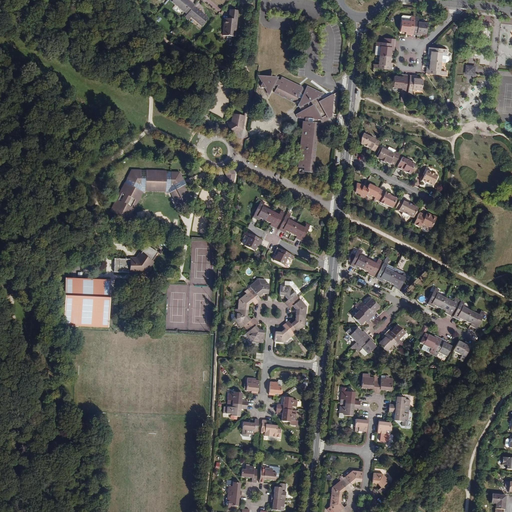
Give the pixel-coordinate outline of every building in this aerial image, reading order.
[(187,15),(193,7),(194,5),(188,1),(187,2),(184,0),(174,0),(172,3),(187,15)] [(208,19),(193,7),(187,15),(185,17),(189,21),(191,18),(202,27),(208,19)] [(229,19),(226,19),(226,29),(224,29),(223,37),(236,38),(238,11),(232,10),(232,12),(230,12),(229,19)] [(413,31),(416,16),(411,16),(410,20),(400,19),(399,31),(406,32),(409,32),(409,30),(413,31)] [(418,17),(416,16),(413,31),(416,31),(416,33),(420,33),(426,34),(427,22),(418,21),(418,17)] [(378,56),(391,58),(391,50),(392,48),(389,48),(390,43),(375,42),(375,46),(379,47),(378,56)] [(430,61),(442,62),(443,54),(448,54),(448,50),(433,48),(433,52),(431,51),(431,55),(430,61)] [(415,53),(406,52),(405,64),(410,64),(411,59),(415,60),(415,53)] [(390,63),(391,58),(378,56),(377,64),(373,64),(373,68),(387,70),(387,66),(390,66),(390,63)] [(442,72),(442,62),(430,61),(429,68),(429,70),(431,70),(431,75),(446,76),(446,72),(442,72)] [(476,67),(466,65),(465,75),(475,76),(476,67)] [(273,78),(258,76),(262,82),(260,86),(261,88),(265,88),(269,95),(272,88),(275,82),(275,81),(273,78)] [(401,90),(401,94),(404,94),(406,94),(407,80),(403,79),(403,78),(400,77),(394,77),(393,89),(401,90)] [(274,93),(295,103),(295,102),(296,100),(300,101),(298,104),(297,106),(299,107),(301,106),(303,111),(301,112),(296,114),(298,118),(305,119),(305,122),(303,122),(298,168),(302,168),(302,170),(304,170),(304,172),(313,173),(317,124),(316,124),(316,120),(321,120),(321,122),(331,117),(333,97),(331,94),(322,100),(320,101),(318,97),(320,96),(321,95),(320,93),(306,87),(304,91),(301,89),(302,88),(281,78),(280,80),(275,89),(274,93)] [(423,79),(416,79),(413,79),(413,80),(409,80),(408,94),(412,95),(412,91),(422,92),(423,79)] [(243,116),(234,114),(233,119),(234,120),(233,123),(229,126),(233,133),(239,130),(240,132),(243,130),(245,116),(243,116)] [(380,142),(363,133),(361,138),(361,143),(364,145),(363,145),(368,148),(369,147),(371,148),(371,149),(375,152),(380,142)] [(394,154),(382,148),(377,157),(382,160),(381,161),(385,163),(386,162),(390,164),(390,162),(395,165),(400,154),(395,151),(394,154)] [(416,164),(402,157),(397,167),(405,171),(405,170),(407,171),(407,172),(410,174),(411,173),(416,164)] [(169,189),(176,205),(188,199),(181,186),(180,186),(178,182),(181,180),(178,174),(167,172),(166,173),(147,172),(147,171),(132,170),(126,183),(127,183),(122,192),(121,192),(111,211),(125,219),(142,188),(169,189)] [(236,176),(234,170),(227,172),(228,176),(229,176),(227,181),(226,181),(224,186),(230,189),(236,176)] [(434,174),(427,170),(422,180),(426,182),(426,183),(429,184),(430,184),(433,186),(438,176),(434,174)] [(181,186),(188,199),(190,198),(181,180),(178,182),(180,186),(181,186)] [(371,195),(375,198),(379,189),(370,184),(369,184),(368,185),(368,186),(369,187),(367,188),(358,184),(356,184),(355,192),(360,194),(360,197),(363,198),(365,196),(366,195),(368,196),(371,195)] [(170,191),(169,189),(142,188),(125,219),(128,220),(144,191),(168,192),(170,191)] [(390,195),(379,189),(375,198),(374,199),(380,202),(380,203),(384,205),(385,204),(392,208),(397,199),(396,197),(394,196),(393,196),(390,195)] [(408,202),(400,198),(396,207),(399,209),(399,210),(403,212),(402,215),(404,216),(405,217),(406,218),(407,218),(409,218),(410,216),(413,218),(418,208),(407,203),(408,202)] [(265,221),(271,209),(263,205),(265,202),(261,200),(254,213),(258,215),(257,217),(260,218),(265,221)] [(271,209),(265,221),(271,224),(273,225),(274,223),(278,225),(284,212),(281,210),(279,214),(271,209)] [(286,231),(291,233),(296,223),(289,219),(291,215),(287,213),(280,226),(283,228),(283,229),(286,231)] [(426,216),(419,213),(414,224),(420,227),(422,224),(431,229),(436,219),(427,214),(426,216)] [(305,227),(296,223),(291,233),(297,237),(300,238),(300,236),(304,238),(310,225),(307,223),(305,227)] [(254,252),(257,246),(258,243),(257,242),(259,238),(246,232),(243,236),(247,238),(243,246),(254,252)] [(158,252),(147,245),(137,260),(115,259),(114,272),(144,273),(158,252)] [(272,254),(275,255),(276,252),(278,253),(280,249),(275,247),(272,254)] [(357,267),(362,269),(368,258),(360,254),(362,250),(358,248),(355,255),(352,253),(348,260),(352,262),(355,263),(354,265),(357,267)] [(292,259),(293,256),(280,249),(278,253),(276,252),(275,255),(272,260),(283,266),(287,257),(292,259)] [(377,262),(368,258),(362,269),(371,274),(372,272),(376,274),(382,261),(378,259),(377,262)] [(388,283),(394,271),(385,267),(387,263),(384,262),(378,275),(381,276),(380,278),(383,280),(388,283)] [(394,271),(388,283),(394,285),(397,287),(398,285),(401,287),(407,274),(404,272),(402,275),(394,271)] [(111,280),(66,279),(64,325),(109,327),(111,280)] [(249,292),(257,303),(261,300),(258,297),(263,293),(267,294),(268,284),(264,284),(264,280),(257,279),(249,286),(252,290),(249,292)] [(287,305),(298,297),(295,294),(296,293),(290,285),(280,285),(279,295),(284,296),(288,300),(284,302),(287,305)] [(434,306),(439,308),(445,297),(437,293),(439,289),(435,287),(429,300),(432,302),(431,304),(434,306)] [(236,310),(246,311),(246,306),(251,302),(254,306),(257,303),(249,292),(246,295),(245,294),(236,301),(236,310)] [(297,312),(297,316),(307,317),(308,308),(301,299),(300,300),(298,297),(287,305),(290,308),(293,306),(297,312)] [(445,297),(439,308),(446,311),(448,313),(449,311),(453,313),(459,300),(456,298),(454,302),(445,297)] [(361,302),(358,304),(368,315),(371,312),(372,314),(374,312),(379,307),(370,299),(364,305),(361,302)] [(433,309),(434,306),(431,304),(432,302),(429,300),(426,305),(433,309)] [(460,319),(465,321),(471,310),(462,306),(464,302),(461,301),(454,314),(458,315),(457,317),(460,319)] [(368,315),(358,304),(355,307),(358,311),(351,317),(360,326),(365,321),(367,319),(365,318),(368,315)] [(242,327),(245,330),(256,322),(253,319),(250,321),(246,316),(246,311),(236,310),(235,310),(234,324),(239,331),(242,327)] [(471,310),(465,321),(471,325),(473,325),(474,324),(478,326),(485,313),(481,311),(479,315),(471,310)] [(289,322),(285,325),(294,336),(297,333),(298,334),(306,327),(307,317),(297,316),(296,321),(292,325),(289,322)] [(256,322),(245,330),(247,333),(246,334),(253,342),(263,343),(264,332),(259,332),(255,328),(258,325),(256,322)] [(294,336),(285,325),(282,327),(285,331),(280,335),(275,334),(274,345),(284,346),(292,339),(291,338),(294,336)] [(393,333),(389,336),(399,346),(402,343),(399,340),(406,333),(398,325),(393,330),(391,331),(393,333)] [(352,346),(355,348),(365,338),(362,336),(364,334),(361,331),(358,327),(348,336),(355,343),(352,346)] [(399,346),(389,336),(386,339),(385,337),(383,340),(379,344),(387,352),(394,346),(396,349),(399,346)] [(365,338),(355,348),(358,352),(361,349),(367,355),(376,347),(371,342),(369,340),(368,341),(365,338)] [(424,350),(432,354),(438,343),(432,340),(430,338),(429,340),(425,338),(418,351),(422,353),(424,350)] [(438,343),(432,354),(440,358),(438,362),(442,363),(449,350),(446,349),(447,347),(444,346),(438,343)] [(457,373),(464,360),(460,358),(461,356),(458,355),(453,352),(447,363),(455,368),(453,371),(457,373)] [(375,394),(376,380),(372,380),(373,377),(368,377),(368,376),(365,375),(365,381),(361,380),(360,388),(372,389),(371,393),(375,394)] [(249,383),(247,383),(246,391),(251,392),(251,390),(254,390),(254,394),(258,394),(259,381),(257,381),(258,378),(249,377),(249,383)] [(376,380),(375,394),(379,394),(379,390),(391,391),(392,383),(388,383),(388,378),(386,377),(386,379),(380,378),(380,381),(376,380)] [(276,391),(276,393),(281,394),(282,385),(278,385),(278,380),(275,379),(274,382),(270,381),(268,395),(272,395),(273,391),(276,391)] [(347,401),(347,404),(362,406),(363,401),(356,400),(357,392),(348,391),(348,387),(343,387),(342,400),(347,401)] [(251,406),(251,403),(245,402),(245,394),(237,393),(237,395),(232,394),(231,401),(231,404),(236,405),(251,406)] [(385,403),(385,408),(400,409),(400,405),(405,406),(406,398),(401,398),(401,397),(392,396),(392,404),(385,403)] [(273,409),(288,410),(288,407),(293,408),(294,401),(289,400),(289,398),(281,397),(280,405),(273,405),(273,409)] [(251,406),(236,405),(231,404),(230,408),(227,408),(227,414),(235,415),(235,417),(243,417),(244,409),(250,410),(251,406)] [(362,406),(347,404),(347,407),(342,407),(341,414),(346,414),(346,416),(355,417),(356,408),(362,409),(362,406)] [(399,421),(399,419),(404,420),(405,412),(400,412),(400,409),(385,408),(384,411),(391,412),(390,420),(399,421)] [(287,414),(288,410),(273,409),(272,413),(279,413),(279,421),(286,422),(286,426),(291,426),(293,414),(287,414)] [(362,418),(362,422),(360,422),(360,421),(354,420),(354,428),(358,429),(357,434),(361,434),(361,432),(365,432),(366,419),(362,418)] [(258,420),(254,420),(254,424),(243,423),(242,431),(246,432),(246,436),(248,436),(248,435),(253,435),(253,433),(257,433),(258,420)] [(390,430),(391,428),(389,428),(389,426),(389,424),(384,423),(384,424),(381,424),(382,420),(378,420),(376,433),(381,434),(380,436),(384,436),(384,431),(389,432),(389,430),(390,430)] [(265,426),(266,421),(262,421),(261,434),(265,434),(264,437),(270,437),(270,439),(273,439),(273,437),(281,438),(281,430),(278,430),(278,427),(265,426)] [(511,471),(511,459),(503,459),(502,467),(507,467),(506,471),(511,471)] [(245,469),(241,469),(241,477),(252,478),(252,482),(255,483),(257,469),(253,469),(254,467),(249,466),(249,465),(246,465),(245,469)] [(264,470),(261,470),(259,483),(263,483),(264,479),(275,480),(276,472),(273,472),(273,467),(269,467),(269,468),(265,467),(264,470)] [(342,480),(350,489),(353,487),(350,484),(354,480),(360,481),(361,473),(350,471),(344,476),(345,477),(342,480)] [(381,486),(378,489),(380,492),(390,484),(388,481),(389,480),(385,476),(372,474),(371,482),(378,482),(381,486)] [(347,492),(350,489),(342,480),(339,482),(338,481),(331,487),(330,497),(340,498),(340,492),(344,489),(347,492)] [(229,488),(228,493),(241,494),(241,490),(239,490),(240,482),(233,481),(232,485),(228,485),(227,488),(229,488)] [(272,493),(271,498),(285,499),(285,494),(286,494),(287,484),(280,483),(280,486),(275,486),(274,493),(272,493)] [(241,494),(228,493),(227,497),(226,497),(226,501),(231,501),(230,505),(238,506),(239,498),(241,498),(241,494)] [(506,495),(491,494),(490,503),(495,504),(494,511),(503,511),(503,510),(504,510),(506,495)] [(343,511),(348,508),(346,505),(342,508),(339,503),(340,498),(330,497),(329,506),(333,511),(343,511)] [(285,499),(271,498),(271,501),(273,501),(272,510),(284,511),(285,503),(284,503),(285,499)] [(234,511),(235,506),(230,505),(231,501),(227,501),(227,505),(228,505),(227,510),(234,511)]
